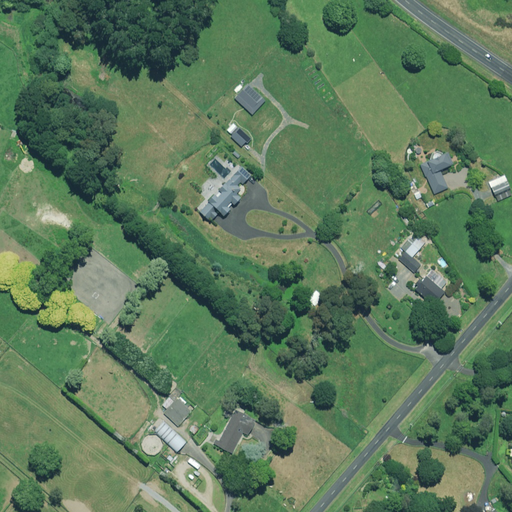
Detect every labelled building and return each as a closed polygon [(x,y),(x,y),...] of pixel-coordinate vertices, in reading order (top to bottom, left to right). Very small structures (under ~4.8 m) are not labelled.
[(252,139),(241,128),(232,138),(242,147),(247,142),(248,144),(252,139)] [(241,155),(235,150),(232,154),(238,159),(241,155)] [(452,166),(447,154),(428,163),(421,166),(426,177),(427,177),(435,195),(448,189),(440,171),(452,166)] [(234,175),(220,191),(216,195),(215,194),(207,203),(208,204),(201,212),(212,223),(221,213),(225,217),(231,210),(227,207),(232,201),(236,204),(246,193),(238,186),(240,184),(242,182),(244,184),(252,176),(244,169),(241,167),(234,175)] [(505,181),(492,187),(496,195),(509,189),(505,181)] [(401,248),(413,258),(426,243),(419,237),(413,245),(408,240),(401,248)] [(413,258),(401,248),(395,255),(415,273),(421,265),(413,258)] [(445,293),(426,276),(422,281),(420,278),(412,287),(427,299),(434,306),(445,293)] [(195,410),(181,397),(165,414),(179,427),(195,410)] [(237,411),(229,425),(221,441),(217,439),(215,444),(232,454),(243,433),(248,436),(256,421),(237,411)] [(187,443),(165,423),(156,432),(178,452),(187,443)] [(199,430),(194,426),(190,430),(195,435),(199,430)] [(179,463),(166,451),(163,455),(171,462),(170,464),(175,468),(179,463)]
